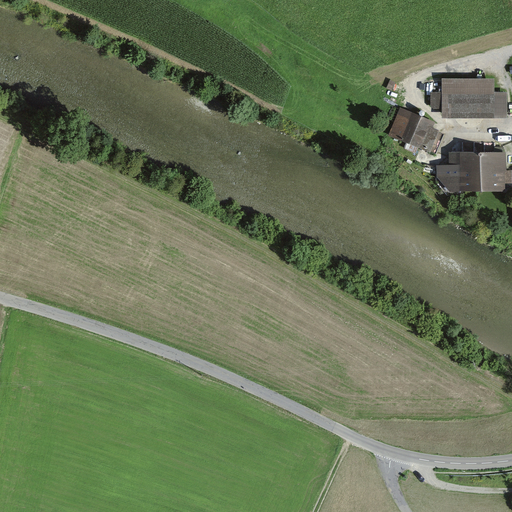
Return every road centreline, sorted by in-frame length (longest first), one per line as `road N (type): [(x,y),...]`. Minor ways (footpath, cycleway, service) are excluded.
road 1 (track): [(0,110),(511,390)]
road 2 (unclassified): [(0,297),(167,352),(392,453)]
road 3 (unclassified): [(392,453),(443,463),(511,460)]
